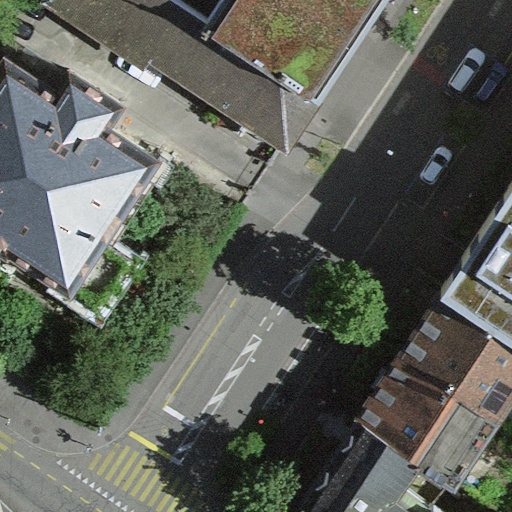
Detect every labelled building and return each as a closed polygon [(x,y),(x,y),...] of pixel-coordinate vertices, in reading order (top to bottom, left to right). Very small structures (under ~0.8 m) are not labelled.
[(317,93),(205,18),(177,0),(73,0),(285,141),(296,125),(317,93)] [(216,0),(205,18),(317,93),(318,94),(344,54),(377,4),(380,0),(216,0)] [(0,243),(22,259),(24,256),(70,287),(71,285),(100,304),(131,257),(102,238),(111,224),(157,155),(106,122),(120,100),(70,67),(56,89),(5,54),(0,62),(0,243)] [(511,178),(442,284),(444,285),(511,330),(511,178)] [(421,321),(401,350),(497,414),(511,390),(511,330),(444,285),(421,321)] [(377,387),(358,415),(420,457),(453,479),(497,414),(401,350),(377,387)] [(423,511),(395,490),(420,457),(358,415),(334,451),(320,472),(308,490),(293,511),(423,511)] [(448,511),(433,501),(424,511),(448,511)]
